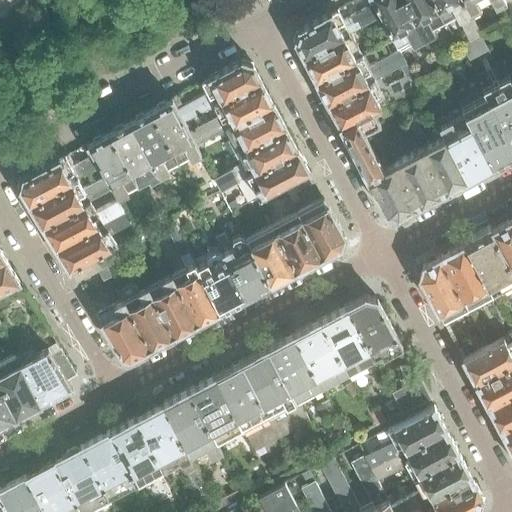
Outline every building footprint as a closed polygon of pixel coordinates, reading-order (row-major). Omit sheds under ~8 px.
[(423,38),(403,0),(373,0),(374,2),(381,14),(388,27),(394,38),(400,49),(414,42),(423,38)] [(445,21),(433,0),(403,0),(423,38),(435,31),(432,27),(445,21)] [(469,13),(461,0),(433,0),(445,21),(456,14),(470,39),(471,38),(480,33),(481,33),(470,12),(469,13)] [(483,0),(461,0),(469,13),(470,12),(482,6),(479,2),(483,0)] [(351,31),(381,14),(374,2),(343,19),(337,8),(331,11),(298,29),(298,28),(294,39),(295,40),(303,56),(304,56),(351,31)] [(394,38),(388,27),(381,31),(387,42),(390,40),(394,38)] [(351,31),(304,56),(316,79),(357,57),(353,48),(358,45),(351,31)] [(480,33),(471,38),(479,54),(489,49),(480,33)] [(377,77),(407,61),(400,49),(394,38),(390,40),(395,50),(371,63),(365,52),(357,57),(316,79),(328,102),(377,77)] [(470,39),(462,44),(469,59),(479,54),(471,38),(470,39)] [(443,54),(439,46),(431,50),(435,58),(443,54)] [(221,103),(262,81),(261,79),(252,62),(241,59),(209,76),(216,90),(179,110),(186,122),(216,106),(214,102),(219,99),(221,103)] [(511,71),(497,79),(498,77),(493,66),(484,71),(494,88),(462,105),(493,164),(506,157),(507,157),(511,154),(511,71)] [(358,115),(418,84),(411,71),(382,86),(377,77),(328,102),(340,125),(358,115)] [(227,128),(274,103),(273,102),(262,81),(221,103),(227,113),(191,132),(198,144),(227,128)] [(202,152),(198,144),(191,132),(186,122),(179,110),(172,97),(165,101),(165,100),(157,104),(157,105),(151,108),(178,160),(188,154),(190,158),(202,152)] [(239,152),(286,127),(285,125),(274,103),(227,128),(232,136),(228,139),(234,151),(238,150),(239,152)] [(493,164),(462,105),(436,119),(445,135),(456,156),(467,178),(477,172),(493,164)] [(178,160),(151,108),(144,112),(143,112),(136,116),(130,119),(160,175),(171,169),(169,165),(178,160)] [(385,167),(372,141),(358,115),(340,125),(367,176),(385,167)] [(160,175),(130,119),(123,123),(115,127),(108,131),(127,165),(137,182),(148,176),(150,180),(160,175)] [(258,171),(298,149),(297,148),(286,127),(239,152),(245,163),(216,178),(222,190),(237,182),(252,174),(249,169),(255,166),(258,171)] [(405,138),(400,130),(394,134),(399,142),(405,138)] [(127,165),(108,131),(101,135),(101,134),(94,138),(94,139),(87,143),(92,153),(100,166),(105,175),(113,187),(118,196),(127,191),(131,188),(130,186),(137,182),(127,165)] [(467,178),(456,156),(445,135),(421,147),(431,167),(444,190),(467,178)] [(444,190),(431,167),(421,147),(385,167),(367,176),(386,212),(397,215),(444,190)] [(309,169),(298,149),(258,171),(252,174),(237,182),(248,201),(283,183),(309,169)] [(30,202),(79,176),(100,166),(92,153),(70,165),(65,154),(59,157),(23,176),(20,187),(30,202)] [(308,184),(315,180),(309,169),(283,183),(295,204),(301,200),(295,190),(297,189),(308,184)] [(87,200),(113,187),(105,175),(84,186),(79,176),(30,202),(29,202),(43,224),(87,200)] [(56,246),(122,210),(125,208),(118,196),(93,210),(87,200),(43,224),(56,246)] [(343,234),(323,196),(318,199),(298,210),(321,255),(340,244),(340,245),(344,234),(343,234)] [(236,198),(227,202),(231,209),(240,205),(236,198)] [(113,246),(107,234),(129,221),(127,218),(122,210),(56,246),(70,269),(99,253),(113,246)] [(321,255),(298,210),(271,224),(295,268),(295,269),(321,255)] [(221,308),(197,262),(198,262),(196,258),(195,259),(186,242),(171,214),(162,219),(185,264),(171,271),(196,320),(220,308),(221,308)] [(511,216),(505,220),(505,221),(490,229),(511,270),(511,216)] [(269,282),(247,236),(246,235),(239,234),(232,237),(232,241),(228,240),(224,232),(219,234),(210,217),(205,220),(221,250),(245,295),(269,282)] [(295,268),(271,224),(247,236),(269,282),(295,268)] [(511,281),(511,270),(490,229),(490,228),(474,237),(465,241),(465,242),(492,293),(511,281)] [(492,293),(465,242),(449,250),(440,254),(468,305),(473,314),(477,311),(473,303),(492,293)] [(198,262),(197,262),(221,308),(245,295),(221,250),(219,251),(214,249),(208,252),(207,257),(198,262)] [(109,251),(101,255),(107,266),(114,262),(109,251)] [(70,269),(77,280),(105,265),(99,253),(70,269)] [(468,305),(440,254),(440,255),(425,263),(424,263),(423,264),(419,275),(420,277),(443,319),(468,305)] [(0,289),(9,285),(19,278),(14,269),(13,269),(5,256),(0,258),(0,289)] [(196,320),(171,271),(147,283),(148,285),(172,333),(196,321),(196,320)] [(130,283),(118,289),(123,298),(149,346),(148,345),(150,345),(172,333),(148,285),(138,290),(135,284),(130,283)] [(402,344),(377,297),(365,294),(365,295),(346,304),(375,358),(391,350),(402,344)] [(123,298),(97,312),(102,320),(101,320),(121,352),(120,352),(121,354),(124,356),(127,356),(128,356),(131,355),(149,346),(123,298)] [(375,358),(346,304),(337,309),(320,318),(348,371),(375,358)] [(348,371),(320,318),(319,319),(319,318),(310,323),(293,332),(321,385),(348,371)] [(299,396),(321,385),(293,332),(292,332),(284,337),(266,346),(257,351),(258,351),(241,360),(240,360),(231,365),(215,373),(254,448),(310,418),(299,396)] [(511,361),(511,338),(508,340),(504,333),(496,338),(489,342),(462,356),(467,365),(475,381),(511,361)] [(67,378),(77,373),(61,347),(52,353),(48,346),(36,352),(32,344),(15,353),(41,402),(72,386),(71,386),(72,386),(67,378)] [(41,402),(15,353),(0,360),(0,384),(16,416),(25,411),(41,402)] [(511,392),(511,361),(475,381),(488,405),(511,392)] [(254,448),(215,373),(214,374),(213,374),(205,379),(187,388),(216,440),(233,432),(238,442),(242,445),(249,458),(258,454),(254,448)] [(430,397),(419,377),(392,392),(402,411),(430,397)] [(359,395),(352,381),(346,384),(353,398),(359,395)] [(16,416),(0,384),(0,423),(7,420),(7,421),(16,416)] [(216,440),(187,388),(178,392),(179,393),(161,402),(190,455),(204,447),(211,461),(224,455),(216,440)] [(511,422),(511,392),(488,405),(501,428),(511,422)] [(190,455),(161,402),(152,406),(152,407),(135,416),(164,468),(179,460),(185,472),(186,472),(198,494),(202,500),(211,495),(190,455)] [(405,449),(446,427),(433,403),(387,427),(393,439),(367,452),(374,465),(399,451),(396,446),(402,443),(405,449)] [(386,419),(380,409),(371,414),(376,424),(386,419)] [(186,511),(164,468),(135,416),(135,415),(126,420),(109,430),(127,463),(137,480),(138,482),(154,474),(173,511),(186,511)] [(511,422),(501,428),(511,449),(511,422)] [(418,473),(459,452),(446,427),(405,449),(408,454),(402,457),(399,451),(374,465),(381,479),(406,465),(413,464),(418,473)] [(127,463),(109,430),(82,444),(109,495),(127,486),(137,480),(127,463)] [(109,495),(82,444),(54,459),(81,510),(109,495)] [(398,511),(393,501),(381,479),(374,465),(367,452),(350,461),(372,499),(362,504),(366,511),(398,511)] [(431,498),(472,476),(459,452),(418,473),(423,483),(418,488),(393,501),(398,511),(403,511),(419,504),(425,501),(423,495),(428,492),(431,498)] [(366,511),(362,504),(360,505),(334,455),(320,463),(322,466),(346,511),(366,511)] [(77,511),(81,510),(54,459),(26,473),(46,511),(77,511)] [(335,511),(311,467),(304,470),(311,484),(305,487),(317,511),(335,511)] [(46,511),(26,473),(0,486),(0,492),(10,511),(46,511)] [(462,511),(478,504),(481,493),(472,476),(431,498),(434,504),(422,510),(419,504),(403,511),(462,511)] [(303,511),(299,504),(297,505),(286,484),(284,481),(259,494),(268,511),(303,511)] [(10,511),(0,492),(0,511),(10,511)]
